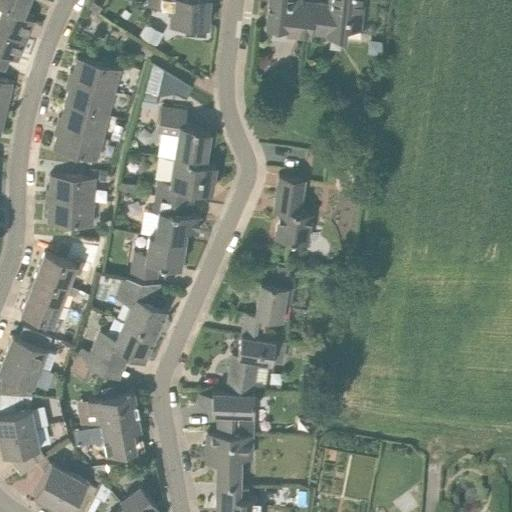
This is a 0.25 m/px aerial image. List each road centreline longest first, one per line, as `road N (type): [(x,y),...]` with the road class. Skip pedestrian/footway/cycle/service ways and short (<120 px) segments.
road 1 (residential): [(181,511),(164,408),(168,382),(247,174),(226,97),(235,0)]
road 2 (residential): [(0,302),(14,266),(22,119),(67,0)]
